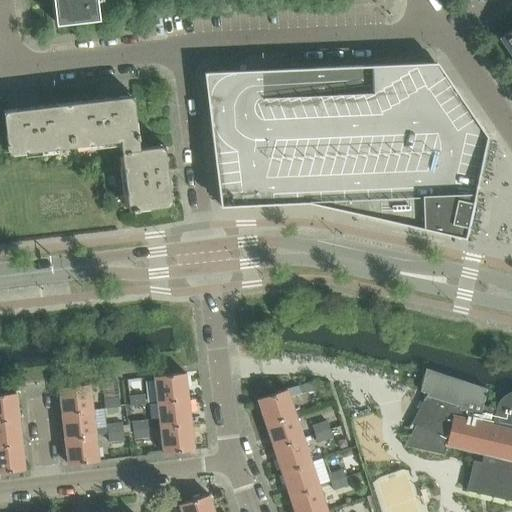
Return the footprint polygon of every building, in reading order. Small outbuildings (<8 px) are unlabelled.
[(53,0),(57,24),(99,20),(96,0),(53,0)] [(511,28),(499,37),(511,55),(511,28)] [(204,72),(210,124),(220,206),(307,202),(464,237),(471,204),(473,195),(476,185),(487,135),(455,89),(428,90),(426,62),(204,72)] [(436,62),(426,62),(428,90),(455,89),(455,88),(445,75),(436,62)] [(122,144),(121,144),(122,150),(122,151),(139,149),(138,138),(139,138),(138,132),(137,133),(135,121),(136,121),(133,100),(121,101),(121,97),(120,98),(106,99),(104,99),(105,100),(96,101),(96,100),(94,100),(94,101),(81,102),(79,102),(80,106),(69,108),(69,104),(68,104),(73,146),(74,146),(74,145),(89,143),(89,144),(90,144),(90,142),(104,140),(105,142),(106,142),(106,140),(120,139),(120,140),(121,140),(122,144)] [(32,108),(30,108),(31,108),(17,110),(15,110),(16,114),(4,115),(6,134),(7,134),(8,143),(6,144),(7,149),(8,149),(9,152),(8,152),(9,154),(10,153),(25,151),(25,152),(26,152),(26,150),(40,148),(40,150),(42,150),(42,148),(56,146),(56,148),(58,148),(58,147),(73,145),(73,146),(68,104),(67,104),(68,108),(58,109),(57,105),(56,105),(42,107),(40,107),(41,108),(32,109),(32,108)] [(125,168),(127,179),(125,180),(125,181),(127,181),(129,192),(127,192),(127,194),(129,208),(129,210),(130,210),(130,209),(133,209),(133,210),(139,210),(139,208),(148,207),(167,205),(166,194),(170,193),(170,192),(169,192),(168,181),(168,180),(167,180),(166,171),(167,171),(167,170),(165,159),(166,159),(166,158),(162,158),(160,146),(139,149),(122,151),(122,152),(124,167),(124,168),(125,168)] [(511,392),(510,393),(505,395),(501,399),(498,403),(496,408),(483,405),(487,388),(426,368),(420,391),(427,393),(427,395),(426,395),(410,426),(409,426),(409,428),(411,427),(412,425),(415,426),(409,438),(408,437),(403,446),(404,447),(405,446),(444,454),(447,445),(483,454),(481,462),(473,460),(466,490),(511,501),(511,392)] [(158,376),(154,376),(157,402),(188,399),(185,373),(182,373),(182,374),(158,376)] [(313,381),(298,386),(301,394),(315,389),(313,381)] [(86,384),(86,385),(62,388),(62,387),(59,388),(62,413),(93,410),(90,384),(86,384)] [(257,399),(265,424),(295,414),(287,389),(284,390),(284,391),(269,396),(261,398),(257,399)] [(12,393),(13,393),(0,394),(0,420),(19,419),(16,393),(12,393)] [(144,395),(129,397),(130,406),(145,404),(144,395)] [(119,398),(104,400),(105,409),(120,407),(119,398)] [(157,402),(160,428),(191,424),(188,399),(157,402)] [(62,413),(65,439),(96,435),(93,410),(62,413)] [(295,414),(265,424),(273,448),(303,438),(295,414)] [(0,420),(0,446),(22,444),(19,419),(0,420)] [(147,420),(132,422),(133,431),(148,429),(147,420)] [(312,426),(315,434),(329,429),(326,421),(312,426)] [(122,423),(107,425),(108,434),(123,432),(122,423)] [(191,424),(160,428),(163,454),(167,453),(166,453),(190,450),(194,450),(191,424)] [(149,437),(148,429),(133,431),(134,439),(149,437)] [(329,429),(315,434),(317,442),(332,437),(329,429)] [(124,440),(123,432),(108,434),(109,442),(124,440)] [(99,461),(96,435),(65,439),(68,465),(71,464),(95,461),(95,462),(99,461)] [(273,448),(281,472),(311,462),(303,438),(273,448)] [(0,472),(21,470),(25,470),(22,444),(0,446),(0,472)] [(281,472),(289,496),(319,486),(311,462),(281,472)] [(328,474),(331,482),(345,477),(343,469),(328,474)] [(345,477),(331,482),(334,490),(348,485),(345,477)] [(319,486),(289,496),(294,511),(322,511),(327,511),(319,486)] [(179,504),(181,511),(214,511),(208,495),(205,496),(182,504),(182,503),(179,504)]
